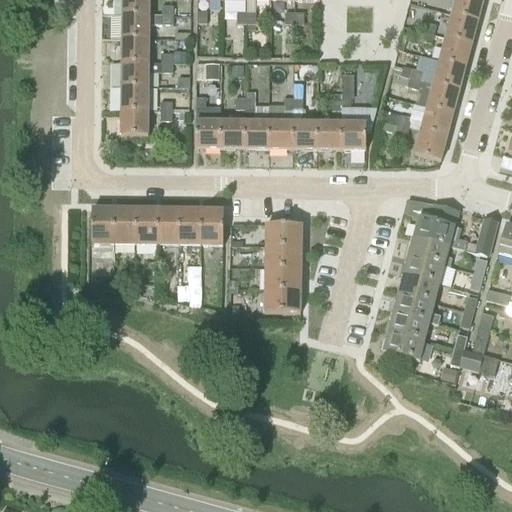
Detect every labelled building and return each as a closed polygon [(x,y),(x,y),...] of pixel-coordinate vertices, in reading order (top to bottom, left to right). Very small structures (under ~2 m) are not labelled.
[(123,0),(123,18),(150,18),(150,0),(123,0)] [(455,0),(451,18),(478,25),(484,1),(481,0),(455,0)] [(161,9),(162,19),(174,19),(174,10),(161,9)] [(207,28),(207,16),(197,16),(197,27),(207,28)] [(236,28),(247,28),(247,16),(236,16),(236,28)] [(255,16),(247,16),(247,28),(255,28),(255,16)] [(295,29),(295,16),(285,16),(284,29),(295,29)] [(304,17),(295,16),(295,29),(304,29),(304,17)] [(174,19),(162,19),(150,18),(123,18),(123,42),(150,43),(150,29),(173,29),(174,19)] [(472,48),(478,25),(451,18),(445,41),(472,48)] [(434,38),(437,29),(424,26),(422,35),(434,38)] [(431,48),(434,38),(422,35),(420,45),(431,48)] [(439,64),(465,71),(472,48),(445,41),(439,64)] [(123,42),(123,66),(149,67),(150,43),(123,42)] [(185,55),(173,55),(173,58),(173,67),(185,67),(185,55)] [(162,58),(162,67),(173,67),(173,58),(162,58)] [(465,71),(439,64),(433,87),(459,94),(465,71)] [(173,67),(162,67),(149,67),(123,66),(122,91),(149,91),(149,77),(173,77),(173,67)] [(219,68),(206,68),(206,80),(219,80),(219,68)] [(243,70),(231,70),(231,81),(243,81),(243,70)] [(410,81),(422,85),(424,76),(412,73),(410,81)] [(357,77),(352,106),(367,109),(372,80),(357,77)] [(342,80),(342,94),(351,94),(351,80),(342,80)] [(419,95),(422,85),(410,81),(407,91),(419,95)] [(189,92),(189,82),(178,82),(178,92),(189,92)] [(459,94),(433,87),(427,111),(453,118),(459,94)] [(122,91),(122,115),(149,115),(149,91),(122,91)] [(196,114),(206,114),(206,102),(196,102),(196,114)] [(235,114),(245,114),(245,102),(235,102),(235,114)] [(245,102),(245,114),(255,114),(255,102),(247,102),(245,102)] [(293,114),(293,102),(283,102),(283,114),(293,114)] [(293,102),(293,114),(301,114),(301,103),(293,102)] [(331,115),(341,115),(341,103),(331,103),(331,115)] [(351,116),(351,103),(341,103),(341,115),(351,116)] [(160,106),(160,115),(172,115),(172,106),(160,106)] [(421,134),(447,141),(453,118),(427,111),(421,134)] [(269,126),(255,125),(255,114),(245,114),(245,125),(245,153),(269,153),(269,126)] [(317,126),(301,126),(301,114),(293,114),(293,126),(293,154),(317,154),(317,126)] [(149,140),(149,115),(122,115),(122,140),(149,140)] [(172,125),(172,115),(160,115),(160,125),(172,125)] [(384,116),(382,124),(397,128),(400,120),(384,116)] [(409,131),(412,122),(400,119),(400,120),(397,128),(409,131)] [(196,153),(221,153),(221,125),(196,125),(196,153)] [(245,125),(221,125),(221,153),(245,153),(245,125)] [(269,153),(293,154),(293,126),(269,126),(269,153)] [(341,154),(341,127),(317,126),(317,154),(341,154)] [(341,127),(341,154),(365,155),(366,127),(341,127)] [(407,141),(409,131),(397,128),(395,138),(407,141)] [(447,141),(421,134),(414,158),(441,165),(447,141)] [(91,249),(113,249),(114,213),(92,213),(91,249)] [(136,213),(114,213),(113,249),(135,249),(136,213)] [(157,250),(157,214),(136,213),(135,249),(157,250)] [(179,214),(157,214),(157,250),(178,250),(179,214)] [(200,250),(200,214),(179,214),(178,250),(200,250)] [(223,215),(200,214),(200,250),(222,251),(223,215)] [(413,241),(449,251),(465,255),(467,246),(452,242),(455,231),(418,222),(413,241)] [(511,260),(511,230),(506,228),(498,257),(511,260)] [(265,229),(265,251),(301,252),(302,229),(265,229)] [(488,261),(493,242),(479,238),(474,257),(488,261)] [(413,241),(408,260),(444,269),(449,271),(452,261),(447,260),(449,251),(413,241)] [(265,251),(264,273),(301,273),(301,252),(265,251)] [(439,289),(444,269),(408,260),(403,279),(439,289)] [(477,263),(473,277),(483,279),(487,265),(477,263)] [(180,308),(201,309),(203,270),(181,269),(180,308)] [(264,273),(264,294),(300,295),(301,273),(264,273)] [(479,295),(483,279),(473,277),(469,293),(479,295)] [(403,279),(398,298),(434,308),(439,289),(403,279)] [(300,317),(300,295),(264,294),(264,316),(300,317)] [(509,299),(487,294),(485,304),(506,310),(509,299)] [(438,330),(438,328),(440,320),(431,318),(434,308),(398,298),(393,316),(429,326),(429,327),(438,330)] [(467,301),(463,315),(473,318),(476,303),(467,301)] [(468,334),(473,318),(463,315),(459,331),(468,334)] [(424,346),(429,327),(429,326),(393,316),(388,336),(424,346)] [(482,318),(478,334),(489,336),(493,320),(482,318)] [(484,353),(489,336),(478,334),(473,350),(484,353)] [(419,365),(424,346),(388,336),(382,355),(419,365)] [(457,339),(453,353),(463,356),(467,342),(457,339)] [(459,371),(463,356),(453,353),(449,369),(459,371)] [(478,376),(483,359),(471,356),(467,373),(478,376)]
